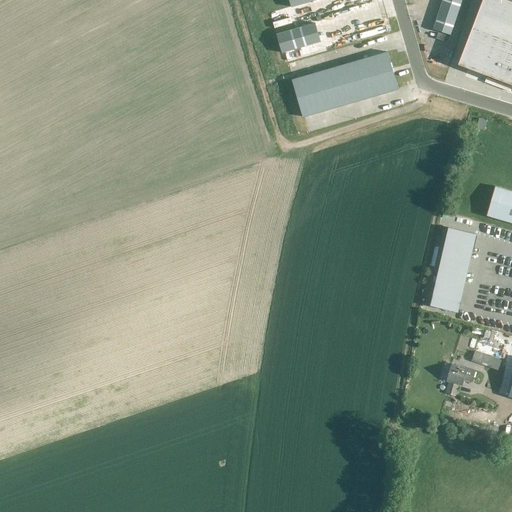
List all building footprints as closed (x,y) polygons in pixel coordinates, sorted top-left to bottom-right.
[(450,34),(461,0),(442,0),(433,29),(450,34)] [(511,0),(482,0),(458,64),(511,84),(511,0)] [(315,23),(276,34),(281,53),(320,41),(315,23)] [(292,79),(297,96),(303,116),(398,89),(387,52),(292,79)] [(511,190),(495,186),(486,215),(511,222),(511,190)] [(448,227),(430,305),(458,312),(476,234),(448,227)] [(477,331),(487,334),(488,328),(478,326),(477,331)] [(497,370),(501,360),(474,351),(471,360),(497,370)] [(451,364),(446,380),(449,381),(445,392),(456,395),(459,384),(462,385),(463,379),(472,381),(475,370),(466,367),(466,368),(451,364)]
